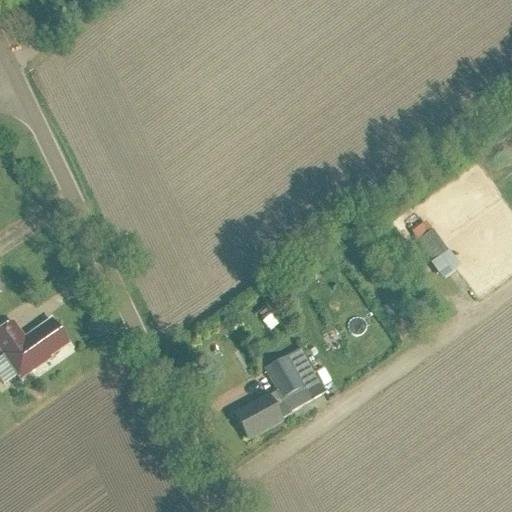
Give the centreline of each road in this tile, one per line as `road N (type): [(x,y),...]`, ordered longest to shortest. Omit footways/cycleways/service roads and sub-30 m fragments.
road 1 (unclassified): [(219,511),(10,75)]
road 2 (track): [(216,505),(511,288)]
